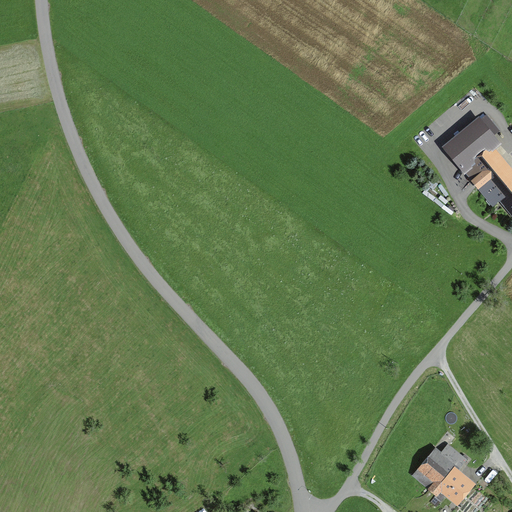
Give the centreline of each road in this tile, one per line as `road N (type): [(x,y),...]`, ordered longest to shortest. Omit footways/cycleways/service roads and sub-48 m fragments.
road 1 (unclassified): [(42,0),(67,127),(102,205),(148,274),(269,409),(303,511)]
road 2 (unclassified): [(511,262),(397,400),(328,511)]
